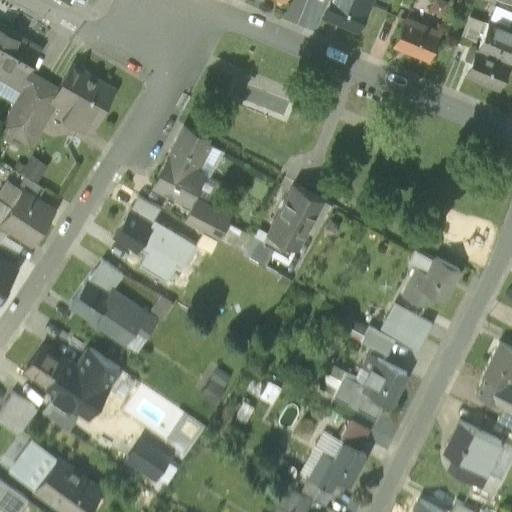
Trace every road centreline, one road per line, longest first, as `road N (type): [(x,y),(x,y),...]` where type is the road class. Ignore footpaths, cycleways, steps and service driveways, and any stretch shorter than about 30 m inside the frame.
road 1 (residential): [(511,134),(210,11),(154,25)]
road 2 (residential): [(154,25),(166,78),(0,332)]
road 3 (residential): [(511,237),(373,511)]
road 4 (residential): [(154,25),(95,36),(27,0)]
